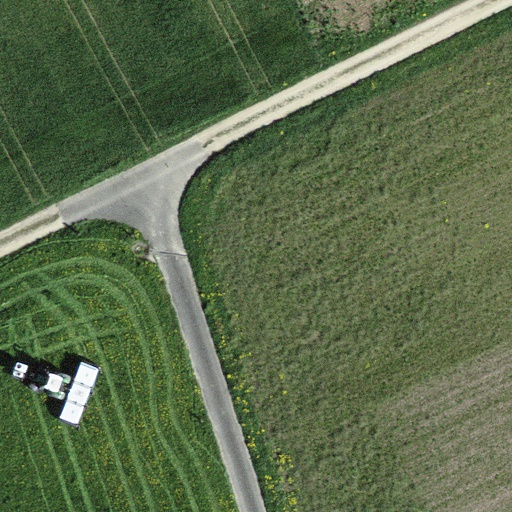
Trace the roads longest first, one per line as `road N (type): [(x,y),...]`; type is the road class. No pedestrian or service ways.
road 1 (track): [(252,511),(148,179),(501,0)]
road 2 (track): [(0,250),(148,179)]
